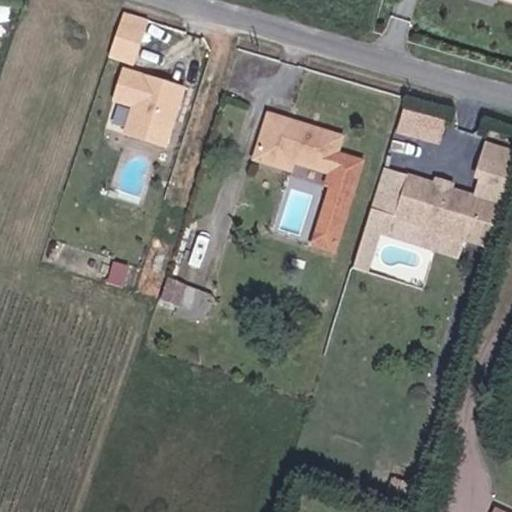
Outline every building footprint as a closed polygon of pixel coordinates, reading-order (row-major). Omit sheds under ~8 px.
[(186,78),(127,58),(116,88),(136,95),(128,121),(166,135),(186,78)] [(408,104),(400,129),(444,143),(452,118),(408,104)] [(343,132),(273,109),(257,158),(290,169),(293,161),(329,173),(325,186),(330,188),(316,229),(340,237),(366,158),(338,149),(343,132)] [(474,192),(405,169),(392,208),(428,220),(461,231),(487,240),(511,162),(511,141),(488,133),(476,170),(481,171),(474,192)] [(461,231),(428,220),(421,239),(454,250),(461,231)] [(184,303),(191,280),(173,274),(166,297),(184,303)]
